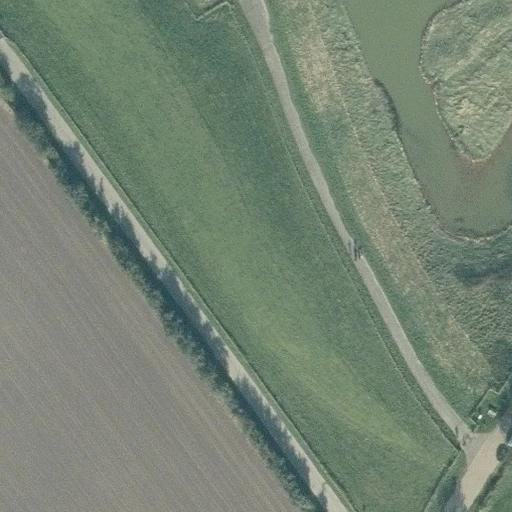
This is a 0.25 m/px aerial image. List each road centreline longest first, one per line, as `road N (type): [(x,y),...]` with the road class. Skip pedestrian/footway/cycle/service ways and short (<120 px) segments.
road 1 (unclassified): [(336,511),(0,46)]
road 2 (unclassified): [(488,459),(441,407),(332,209),(253,4)]
